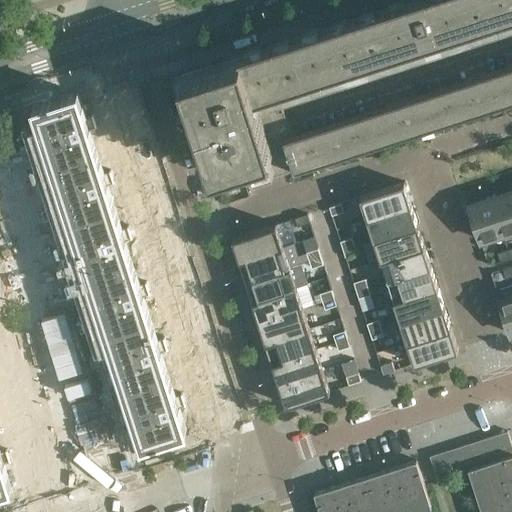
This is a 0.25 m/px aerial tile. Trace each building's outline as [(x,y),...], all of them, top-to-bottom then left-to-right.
[(452,35),(511,15),(511,0),(408,0),(240,54),(239,53),(231,55),(227,57),(228,59),(173,77),(177,90),(185,87),(203,142),(206,153),(199,156),(201,163),(205,175),(213,173),(223,169),(223,168),(239,163),(246,185),(294,169),(284,137),(292,135),(284,112),(278,91),(417,46),(452,35)] [(511,64),(491,71),(495,83),(502,103),(502,104),(511,100),(511,64)] [(502,103),(495,83),(491,71),(468,78),(472,90),(479,110),(479,111),(502,104),(502,103)] [(479,110),(472,90),(468,78),(445,86),(449,97),(455,118),(456,119),(479,111),(479,110)] [(455,118),(449,97),(445,86),(422,93),(426,105),(433,125),(433,126),(456,119),(455,118)] [(95,141),(90,127),(98,125),(94,114),(86,116),(82,102),(80,103),(78,95),(78,93),(50,102),(44,104),(34,107),(35,109),(53,164),(96,150),(93,142),(95,141)] [(433,125),(426,105),(422,93),(399,100),(403,112),(410,132),(410,133),(433,126),(433,125)] [(410,132),(403,112),(399,100),(388,104),(377,108),(380,119),(387,140),(387,141),(410,133),(410,132)] [(387,140),(380,119),(377,108),(365,111),(354,115),(358,127),(364,147),(364,148),(387,141),(387,140)] [(364,147),(358,127),(354,115),(342,119),(331,122),(335,134),(341,154),(342,155),(364,148),(364,147)] [(341,154),(335,134),(331,122),(320,126),(308,130),(312,141),(318,162),(319,163),(342,155),(341,154)] [(318,162),(312,141),(308,130),(292,135),(284,137),(294,169),(295,170),(319,163),(318,162)] [(112,197),(108,183),(115,181),(112,170),(110,170),(104,172),(100,158),(98,159),(96,150),(53,164),(71,219),(113,206),(111,198),(112,197)] [(412,203),(405,182),(361,196),(368,218),(412,203)] [(511,238),(511,193),(511,190),(490,197),(502,233),(505,241),(511,238)] [(502,233),(490,197),(469,204),(473,215),(481,240),(502,233)] [(375,238),(418,224),(415,213),(412,203),(368,218),(375,238)] [(333,216),(345,213),(342,205),(331,209),(333,216)] [(130,253),(126,239),(133,236),(130,225),(128,226),(122,228),(118,214),(116,214),(113,206),(71,219),(89,275),(131,262),(129,253),(130,253)] [(298,225),(310,221),(307,213),(295,217),(298,225)] [(239,259),(283,245),(276,223),(232,237),(239,259)] [(425,245),(418,224),(375,238),(381,259),(425,245)] [(342,242),(344,250),(356,246),(353,238),(342,242)] [(246,280),(290,266),(283,245),(239,259),(246,280)] [(432,265),(425,245),(381,259),(388,279),(432,265)] [(344,250),(347,257),(358,254),(356,246),(344,250)] [(306,252),(309,259),(321,255),(319,248),(306,252)] [(511,258),(508,249),(498,252),(501,261),(511,258)] [(309,259),(311,267),(324,263),(321,255),(309,259)] [(148,309),(143,294),(149,293),(151,292),(148,281),(140,284),(136,269),(134,270),(131,262),(89,275),(107,331),(149,317),(146,309),(148,309)] [(438,286),(432,265),(388,279),(394,300),(438,286)] [(511,265),(503,269),(506,277),(511,275),(511,265)] [(253,300),(297,286),(290,266),(246,280),(253,300)] [(366,278),(354,281),(357,289),(368,286),(366,278)] [(511,332),(511,284),(497,289),(511,333),(511,332)] [(259,321),(303,307),(297,286),(253,300),(259,321)] [(442,297),(438,286),(394,300),(401,320),(445,306),(442,297)] [(360,299),(371,295),(369,287),(357,291),(360,299)] [(320,293),(322,300),(334,297),(332,289),(320,293)] [(322,300),(325,308),(337,304),(334,297),(322,300)] [(451,327),(445,306),(401,320),(408,341),(451,327)] [(259,321),(266,341),(310,327),(303,307),(259,321)] [(166,364),(161,350),(169,348),(165,337),(158,339),(153,325),(152,326),(149,317),(107,331),(125,387),(167,373),(164,365),(166,364)] [(379,319),(367,322),(370,330),(381,327),(380,322),(379,319)] [(266,341),(273,362),(317,348),(310,327),(266,341)] [(384,334),(381,327),(370,330),(372,338),(384,334)] [(408,343),(416,365),(459,350),(452,329),(408,343)] [(333,334),(336,342),(348,338),(345,330),(333,334)] [(336,342),(338,349),(350,345),(348,338),(336,342)] [(273,362),(279,382),(323,368),(317,348),(273,362)] [(382,366),(384,374),(395,370),(393,362),(382,366)] [(279,382),(286,404),(330,390),(323,368),(279,382)] [(347,376),(349,384),(361,380),(359,372),(347,376)] [(184,420),(179,406),(187,403),(183,392),(181,393),(176,395),(171,381),(170,381),(167,373),(125,387),(142,442),(142,444),(152,441),(158,439),(186,430),(185,428),(182,421),(184,420)] [(511,453),(511,442),(508,430),(480,439),(487,462),(511,453)] [(487,462),(480,439),(468,443),(476,465),(487,462)] [(476,465),(468,443),(458,446),(466,469),(469,467),(476,465)] [(466,469),(458,446),(448,449),(455,472),(466,469)] [(9,476),(4,462),(12,460),(8,449),(1,451),(0,448),(0,489),(10,486),(10,484),(9,484),(7,477),(9,476)] [(511,453),(487,462),(476,465),(469,467),(483,511),(503,511),(511,509),(511,453)] [(430,501),(424,482),(417,459),(366,476),(377,511),(413,511),(417,511),(415,506),(430,501)] [(377,511),(366,476),(315,492),(321,511),(377,511)]
